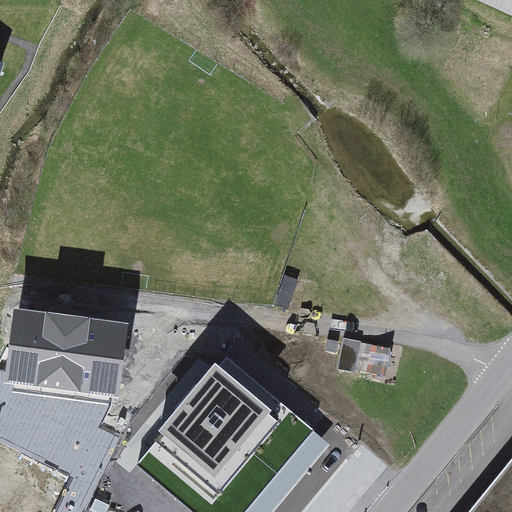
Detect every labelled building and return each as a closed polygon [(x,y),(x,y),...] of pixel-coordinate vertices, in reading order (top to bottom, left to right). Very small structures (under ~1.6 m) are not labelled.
[(511,0),(456,0),(511,24),(511,0)] [(511,151),(511,84),(487,140),(511,151)] [(122,329),(19,316),(11,380),(113,393),(122,329)] [(245,511),(313,431),(227,359),(137,466),(192,511),(245,511)] [(50,511),(58,499),(0,470),(0,511),(50,511)] [(511,511),(511,470),(477,511),(511,511)]
